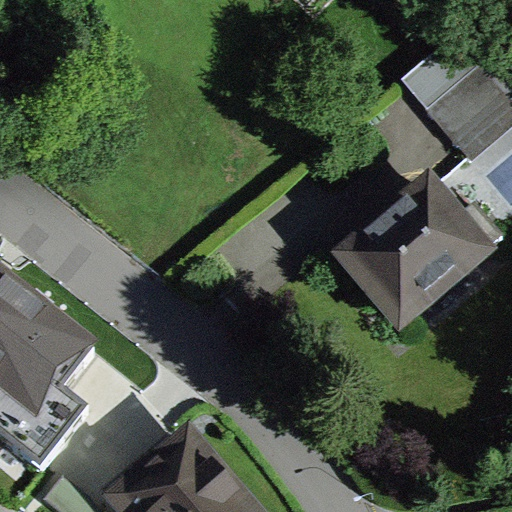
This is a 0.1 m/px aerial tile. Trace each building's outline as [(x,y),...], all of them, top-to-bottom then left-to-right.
[(511,124),(511,87),(461,30),(403,83),(472,159),(511,124)] [(511,225),(511,124),(472,159),(445,182),(495,240),(511,225)] [(445,182),(427,165),(385,203),(329,252),(400,331),(500,245),(495,240),(445,182)] [(113,354),(0,264),(0,449),(45,485),(99,416),(77,399),(113,354)] [(256,511),(191,435),(105,508),(108,511),(256,511)]
